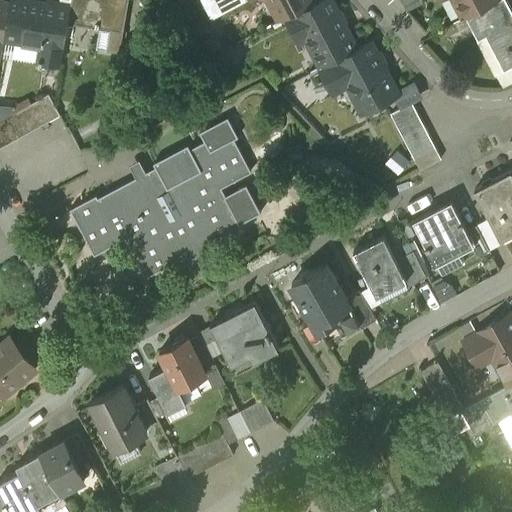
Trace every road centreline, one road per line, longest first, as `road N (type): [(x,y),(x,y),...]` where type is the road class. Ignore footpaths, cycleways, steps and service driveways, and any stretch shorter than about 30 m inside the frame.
road 1 (residential): [(511,284),(363,371),(260,498),(237,511)]
road 2 (residential): [(0,216),(75,340),(79,364),(62,397),(0,441)]
road 3 (residential): [(368,0),(453,94),(482,109),(511,104)]
